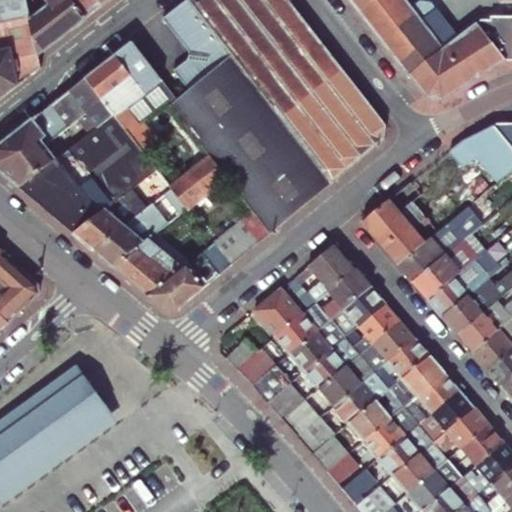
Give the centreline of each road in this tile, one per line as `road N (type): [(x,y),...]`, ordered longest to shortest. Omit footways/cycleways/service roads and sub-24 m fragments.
road 1 (residential): [(333,208),(511,417)]
road 2 (tertiary): [(166,345),(264,437),(327,511)]
road 3 (residential): [(333,208),(166,345)]
road 4 (residential): [(0,121),(150,0)]
road 5 (residential): [(419,135),(315,0)]
road 6 (residential): [(90,285),(0,366)]
